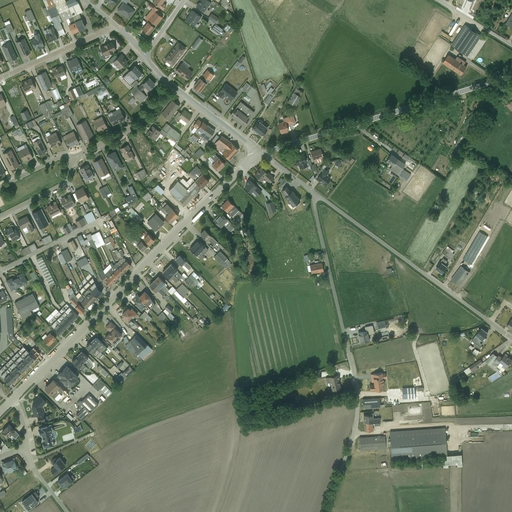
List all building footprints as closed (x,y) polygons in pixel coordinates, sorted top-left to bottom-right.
[(159,0),(158,2),(168,10),(172,5),(168,3),(170,0),(159,0)] [(198,0),(195,5),(203,11),(210,1),(208,0),(198,0)] [(234,0),(226,0),(225,5),(232,8),(236,1),(234,0)] [(116,10),(128,19),(134,10),(123,2),(116,10)] [(52,6),(47,8),(53,22),(58,20),(52,6)] [(33,21),(40,18),(36,8),(29,12),(33,21)] [(140,27),(148,33),(162,16),(154,10),(140,27)] [(185,19),(194,25),(201,16),(192,10),(185,19)] [(216,14),(213,18),(221,23),(223,19),(216,14)] [(78,30),(85,27),(81,18),(74,21),(78,30)] [(15,19),(9,22),(11,27),(9,28),(11,34),(19,31),(15,19)] [(78,30),(74,21),(68,24),(72,33),(78,30)] [(452,43),(464,52),(480,31),(468,22),(452,43)] [(221,23),(217,30),(228,37),(235,25),(232,23),(229,28),(221,23)] [(49,43),(58,40),(52,26),(47,28),(49,33),(45,34),(49,43)] [(441,36),(448,40),(454,32),(448,27),(441,36)] [(40,48),(40,46),(43,45),(38,32),(32,35),(34,38),(30,40),(35,50),(40,48)] [(201,50),(209,39),(205,36),(196,47),(201,50)] [(21,56),(30,52),(24,37),(15,41),(21,56)] [(103,55),(115,50),(111,41),(99,46),(103,55)] [(163,59),(172,65),(185,48),(177,41),(163,59)] [(8,62),(17,58),(10,43),(2,46),(8,62)] [(439,56),(445,49),(438,43),(432,51),(439,56)] [(481,53),(478,50),(473,55),(476,58),(481,53)] [(118,69),(128,61),(121,53),(112,62),(118,69)] [(450,67),(461,74),(468,64),(458,56),(450,67)] [(71,71),(80,67),(76,57),(66,61),(71,71)] [(174,71),(186,80),(194,71),(182,61),(174,71)] [(243,61),(240,64),(246,71),(250,68),(243,61)] [(65,74),(60,64),(51,69),(57,82),(60,80),(59,77),(65,74)] [(129,84),(141,72),(135,65),(122,76),(129,84)] [(200,92),(214,76),(207,70),(193,86),(200,92)] [(43,90),(52,86),(45,71),(36,75),(43,90)] [(154,83),(149,77),(138,87),(136,85),(130,91),(140,102),(146,97),(140,90),(145,86),(147,89),(154,83)] [(25,92),(34,88),(30,78),(20,82),(25,92)] [(85,104),(83,98),(85,97),(87,101),(90,100),(92,98),(105,93),(107,98),(114,96),(110,84),(105,85),(107,89),(105,87),(89,93),(85,84),(91,79),(83,82),(85,86),(73,90),(77,100),(71,104),(65,106),(67,110),(60,113),(61,116),(69,113),(71,118),(79,115),(76,107),(85,104)] [(252,94),(249,97),(252,101),(262,92),(253,82),(246,88),(252,94)] [(230,100),(237,92),(225,83),(217,94),(222,98),(224,96),(230,100)] [(280,96),(276,93),(280,90),(277,87),(272,92),(276,95),(270,102),(272,104),(280,96)] [(58,95),(56,96),(59,101),(66,98),(61,89),(56,92),(58,95)] [(295,101),(301,105),(308,95),(303,92),(302,95),(299,93),(295,101)] [(58,99),(44,104),(48,113),(70,105),(68,100),(59,104),(58,99)] [(161,114),(168,119),(179,105),(172,100),(161,114)] [(236,120),(247,106),(241,101),(229,115),(236,120)] [(236,120),(243,125),(253,111),(247,106),(236,120)] [(112,125),(125,119),(119,108),(107,115),(112,125)] [(33,109),(26,112),(29,119),(36,116),(33,109)] [(186,122),(192,115),(184,109),(178,116),(186,122)] [(16,117),(20,128),(25,126),(20,115),(16,117)] [(288,130),(287,125),(295,123),(292,115),(283,117),(284,121),(277,123),(280,133),(288,130)] [(97,131),(106,126),(101,116),(92,121),(97,131)] [(197,128),(201,122),(197,119),(193,125),(197,128)] [(26,125),(28,128),(32,126),(33,128),(41,125),(39,120),(26,125)] [(84,139),(93,135),(85,120),(76,124),(84,139)] [(252,128),(261,136),(268,127),(259,120),(252,128)] [(194,131),(199,135),(207,124),(202,121),(201,122),(197,128),(194,131)] [(207,140),(214,130),(207,124),(199,135),(207,140)] [(155,140),(161,132),(152,126),(146,134),(155,140)] [(17,131),(19,137),(28,133),(26,127),(17,131)] [(52,148),(61,143),(55,131),(46,136),(52,148)] [(70,147),(78,142),(72,131),(64,136),(70,147)] [(220,150),(228,141),(222,135),(213,144),(220,150)] [(38,155),(46,151),(40,138),(32,142),(38,155)] [(229,159),(238,150),(229,141),(220,150),(229,159)] [(24,162),(32,157),(25,143),(17,148),(24,162)] [(130,160),(134,158),(127,144),(120,148),(125,158),(129,157),(130,160)] [(315,163),(324,160),(319,147),(310,150),(315,163)] [(204,158),(210,152),(206,148),(200,154),(204,158)] [(9,169),(18,165),(11,149),(1,154),(9,169)] [(117,169),(122,166),(114,150),(105,155),(112,167),(115,166),(117,169)] [(300,168),(307,165),(303,153),(293,157),(296,165),(299,164),(300,168)] [(396,175),(404,164),(391,153),(386,160),(392,165),(389,169),(396,175)] [(219,170),(225,163),(215,155),(209,161),(219,170)] [(99,176),(108,172),(101,158),(93,162),(99,176)] [(85,181),(94,177),(87,164),(78,168),(85,181)] [(269,183),(273,178),(261,167),(253,175),(261,182),(264,178),(269,183)] [(149,168),(141,173),(144,180),(153,175),(149,168)] [(316,179),(324,185),(329,179),(325,176),(329,171),(325,168),(316,179)] [(201,187),(209,180),(202,173),(194,180),(195,181),(201,187)] [(201,187),(195,181),(191,186),(181,176),(168,189),(184,205),(201,187)] [(113,185),(105,189),(109,199),(117,195),(113,185)] [(134,204),(144,199),(137,185),(133,187),(136,193),(131,196),(134,204)] [(294,204),(299,200),(287,185),(282,190),(294,204)] [(80,203),(88,198),(82,187),(74,192),(80,203)] [(148,195),(150,201),(157,199),(155,193),(148,195)] [(65,209),(74,205),(70,194),(60,198),(65,209)] [(231,216),(238,210),(227,199),(221,205),(231,216)] [(51,216),(60,212),(55,202),(46,206),(51,216)] [(174,219),(178,215),(166,203),(162,207),(174,219)] [(174,219),(162,207),(159,211),(170,222),(174,219)] [(39,228),(48,224),(40,208),(32,213),(39,228)] [(137,208),(133,212),(135,214),(134,214),(142,223),(147,218),(137,208)] [(207,209),(197,219),(199,221),(210,211),(207,209)] [(80,221),(84,227),(102,218),(97,210),(89,215),(90,216),(80,221)] [(155,231),(164,222),(156,213),(146,222),(155,231)] [(220,228),(228,220),(221,213),(214,221),(220,228)] [(28,232),(33,229),(26,215),(16,221),(21,229),(25,227),(28,232)] [(236,230),(240,227),(236,222),(232,226),(236,230)] [(10,242),(19,237),(13,225),(3,230),(10,242)] [(149,244),(154,240),(142,228),(137,233),(149,244)] [(206,241),(211,236),(204,229),(199,233),(206,241)] [(485,230),(469,258),(480,264),(495,236),(485,230)] [(120,250),(117,236),(108,238),(106,231),(91,235),(92,238),(89,239),(87,234),(82,235),(85,244),(92,242),(93,247),(98,246),(99,248),(111,245),(113,251),(120,250)] [(44,239),(47,246),(58,241),(55,234),(44,239)] [(142,250),(146,246),(136,235),(132,239),(142,250)] [(81,238),(74,240),(76,251),(84,249),(81,238)] [(199,259),(208,250),(200,242),(191,252),(199,259)] [(448,251),(456,257),(460,253),(452,246),(448,251)] [(127,248),(121,251),(123,258),(130,255),(127,248)] [(73,249),(67,251),(74,269),(78,268),(76,261),(78,260),(73,249)] [(226,250),(219,257),(231,270),(238,264),(226,250)] [(94,255),(82,260),(88,273),(98,268),(95,262),(97,261),(94,255)] [(181,266),(186,261),(179,255),(174,259),(181,266)] [(42,259),(54,287),(61,284),(48,256),(42,259)] [(127,269),(131,265),(122,257),(118,261),(127,269)] [(436,268),(442,273),(450,263),(444,258),(436,268)] [(123,273),(127,269),(118,261),(115,265),(123,273)] [(311,273),(323,271),(322,261),(309,264),(311,273)] [(173,274),(177,270),(170,263),(166,267),(173,274)] [(123,273),(115,265),(112,268),(120,276),(123,273)] [(451,279),(460,285),(470,272),(462,265),(451,279)] [(173,274),(166,267),(161,272),(168,279),(173,274)] [(116,280),(120,276),(112,268),(108,271),(116,280)] [(116,280),(108,271),(104,275),(113,283),(116,280)] [(197,288),(204,281),(202,279),(205,277),(199,271),(190,281),(197,288)] [(12,290),(26,283),(21,272),(6,279),(12,290)] [(109,287),(113,283),(104,275),(101,279),(109,287)] [(160,287),(165,283),(157,276),(153,280),(160,287)] [(160,287),(153,280),(148,285),(155,292),(160,287)] [(188,283),(179,292),(189,303),(192,300),(189,296),(195,291),(188,283)] [(96,297),(102,292),(94,285),(89,290),(96,297)] [(79,286),(72,290),(75,294),(81,290),(79,286)] [(96,297),(89,290),(82,296),(89,304),(96,297)] [(138,297),(145,305),(151,299),(145,290),(138,297)] [(32,294),(14,303),(21,315),(39,307),(32,294)] [(85,307),(89,304),(82,296),(78,300),(85,307)] [(140,310),(145,305),(138,297),(134,300),(137,303),(135,304),(140,310)] [(47,309),(56,302),(54,300),(45,306),(47,309)] [(81,313),(84,310),(77,302),(73,306),(81,313)] [(233,303),(228,309),(231,312),(236,306),(233,303)] [(68,325),(77,316),(65,304),(56,313),(68,325)] [(163,316),(172,325),(182,315),(173,306),(163,316)] [(127,308),(124,311),(131,317),(132,316),(133,318),(137,314),(131,308),(129,310),(127,308)] [(121,317),(127,324),(131,320),(129,318),(131,317),(124,311),(121,314),(123,316),(121,317)] [(151,324),(157,318),(150,311),(144,317),(151,324)] [(68,325),(56,313),(48,321),(60,334),(68,325)] [(206,318),(205,320),(201,316),(198,319),(207,328),(211,324),(206,318)] [(390,320),(382,322),(383,329),(392,327),(390,320)] [(111,345),(121,335),(114,328),(115,326),(110,321),(105,327),(109,331),(104,338),(111,345)] [(360,342),(369,340),(365,327),(356,329),(360,342)] [(478,345),(488,332),(482,327),(471,339),(478,345)] [(48,346),(55,338),(50,333),(42,340),(48,346)] [(127,339),(143,356),(144,356),(148,360),(159,350),(153,343),(151,345),(141,335),(135,340),(131,336),(127,339)] [(21,343),(21,344),(35,358),(40,354),(33,347),(36,345),(28,337),(26,340),(25,339),(21,343)] [(94,337),(90,342),(102,353),(107,348),(94,337)] [(85,347),(98,358),(102,353),(90,342),(85,347)] [(23,346),(0,369),(0,373),(10,384),(21,373),(20,372),(21,371),(24,368),(25,369),(35,358),(23,346)] [(81,351),(76,356),(88,368),(93,362),(81,351)] [(494,360),(506,369),(511,360),(511,358),(505,353),(502,357),(499,354),(494,360)] [(71,361),(83,373),(88,368),(76,356),(71,361)] [(125,369),(130,364),(127,360),(122,366),(125,369)] [(102,368),(111,376),(114,373),(105,364),(102,368)] [(129,372),(119,365),(114,372),(122,377),(120,380),(126,384),(137,367),(135,366),(134,367),(130,364),(128,366),(129,367),(128,369),(130,371),(129,372)] [(69,387),(78,377),(66,366),(57,375),(69,387)] [(476,366),(469,369),(471,374),(478,371),(476,366)] [(330,391),(341,389),(338,375),(327,377),(330,391)] [(59,403),(68,394),(53,379),(44,387),(59,403)] [(366,391),(385,389),(384,379),(365,382),(366,391)] [(81,414),(88,421),(105,403),(94,393),(83,404),(85,406),(82,408),(85,411),(81,414)] [(45,402),(40,396),(30,404),(33,416),(36,415),(37,420),(44,418),(41,407),(45,402)] [(363,407),(379,407),(379,399),(363,399),(363,407)] [(363,414),(364,424),(372,423),(372,413),(363,414)] [(37,427),(43,448),(54,444),(50,432),(53,431),(50,422),(37,427)] [(364,432),(373,431),(372,423),(364,424),(364,432)] [(11,441),(18,434),(8,424),(1,431),(11,441)] [(391,458),(447,455),(445,426),(390,429),(391,458)] [(360,448),(385,446),(384,434),(359,435),(360,448)] [(468,452),(453,453),(453,458),(449,458),(449,467),(456,467),(456,464),(463,464),(463,466),(468,465),(468,452)] [(81,468),(95,457),(92,453),(78,465),(81,468)] [(4,473),(17,468),(14,458),(1,463),(4,473)] [(67,473),(57,481),(61,486),(63,484),(65,487),(75,479),(72,475),(70,477),(67,473)] [(4,490),(2,491),(0,487),(0,498),(11,494),(9,489),(5,491),(4,490)] [(32,494),(22,501),(28,510),(38,502),(32,494)]
